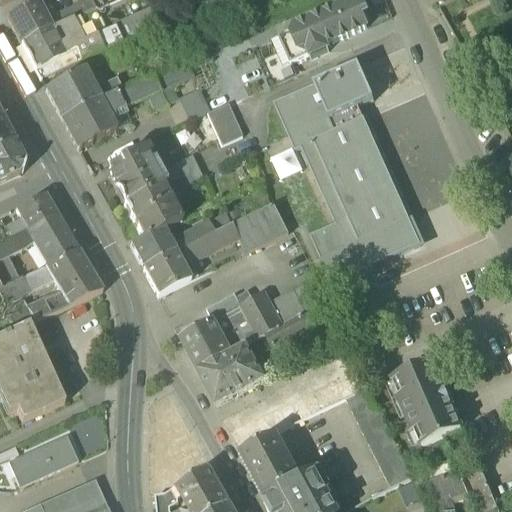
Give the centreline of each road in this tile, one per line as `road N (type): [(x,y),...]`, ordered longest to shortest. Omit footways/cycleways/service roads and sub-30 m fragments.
road 1 (residential): [(407,0),(511,226)]
road 2 (residential): [(251,511),(165,360),(135,328)]
road 3 (secondary): [(136,511),(135,328)]
road 4 (secondary): [(135,328),(127,294),(62,178)]
road 5 (secondary): [(62,178),(0,57)]
